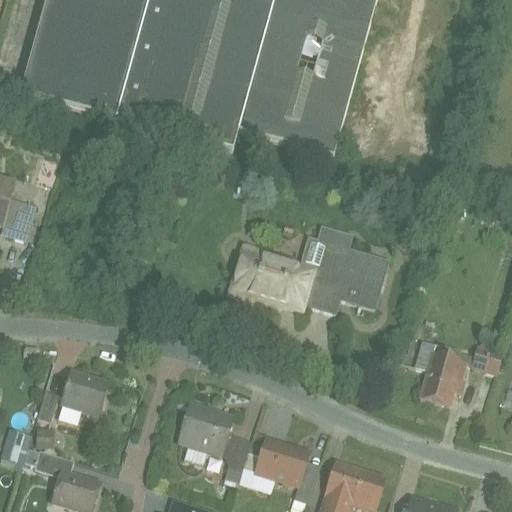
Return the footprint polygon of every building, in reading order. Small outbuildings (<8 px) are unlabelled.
[(380,0),(50,0),(23,99),(210,151),(235,158),(240,139),(334,166),(380,0)] [(458,161),(460,143),(433,141),(434,130),(417,129),(415,158),(458,161)] [(41,157),(33,185),(53,191),(61,163),(41,157)] [(428,176),(402,169),(397,188),(395,194),(421,201),(428,176)] [(0,184),(0,236),(4,238),(14,204),(18,190),(0,184)] [(39,212),(14,204),(4,238),(29,245),(39,212)] [(356,241),(324,232),(320,245),(319,248),(329,251),(311,312),(341,321),(345,306),(378,316),(392,267),(352,255),(356,241)] [(311,312),(329,251),(319,248),(320,245),(311,242),(302,273),(262,262),(264,253),(244,248),(227,304),(257,313),(258,307),(308,322),(311,312)] [(435,359),(472,369),(475,370),(478,360),(426,345),(418,372),(430,375),(435,359)] [(481,350),(478,360),(475,370),(474,374),(501,382),(507,358),(481,350)] [(472,369),(435,359),(430,375),(421,404),(452,413),(455,400),(463,402),(472,369)] [(112,384),(73,372),(64,402),(62,410),(65,411),(100,422),(112,384)] [(62,410),(64,402),(50,397),(42,424),(59,429),(65,411),(62,410)] [(226,463),(234,437),(240,419),(193,404),(179,448),(226,463)] [(58,434),(39,433),(39,452),(57,453),(58,434)] [(32,445),(9,437),(3,453),(26,461),(32,445)] [(246,473),(255,447),(237,441),(226,476),(244,481),(246,473)] [(315,456),(269,442),(266,451),(258,477),(257,480),(300,494),(302,494),(312,466),(315,456)] [(258,477),(266,451),(255,447),(246,473),(258,477)] [(64,474),(74,478),(77,468),(45,458),(39,475),(62,482),(64,474)] [(377,511),(388,481),(338,465),(326,501),(330,502),(326,511),(354,511),(355,510),(361,511),(377,511)] [(324,470),(312,466),(302,494),(300,494),(298,502),(312,507),(324,470)] [(74,478),(64,474),(62,482),(53,509),(61,511),(96,511),(105,488),(74,478)] [(452,511),(412,502),(409,511),(452,511)]
